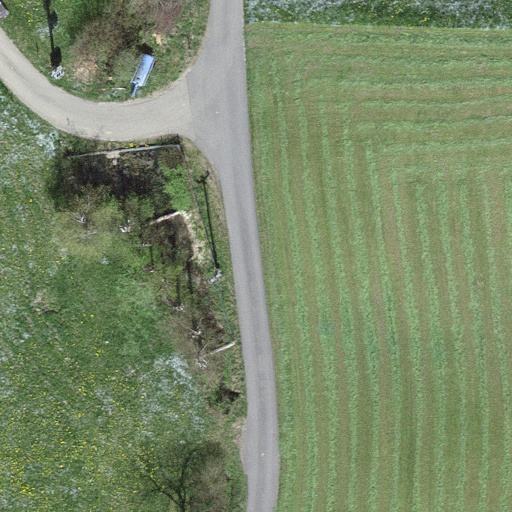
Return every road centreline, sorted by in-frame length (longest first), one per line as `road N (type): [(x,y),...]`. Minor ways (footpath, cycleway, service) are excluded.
road 1 (unclassified): [(226,0),(260,389),(259,511)]
road 2 (track): [(229,98),(122,122),(96,120),(46,100),(0,52)]
